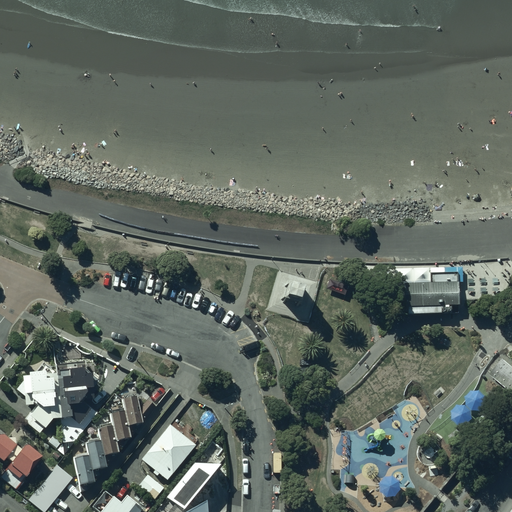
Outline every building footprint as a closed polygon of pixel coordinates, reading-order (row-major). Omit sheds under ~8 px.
[(319,282),(278,271),(266,309),(308,321),(319,282)] [(457,282),(405,284),(406,306),(458,304),(457,282)] [(511,364),(503,358),(492,372),(511,388),(511,364)] [(61,447),(74,444),(96,415),(85,403),(92,398),(90,375),(29,379),(23,381),(24,388),(16,394),(23,400),(24,411),(36,410),(23,422),(38,436),(52,425),(59,423),(61,447)] [(477,387),(469,387),(463,393),(463,401),(455,401),(449,407),(449,416),(455,422),(465,421),(470,415),(469,407),(477,407),(483,400),(483,393),(477,387)] [(124,416),(126,431),(141,428),(138,414),(136,401),(121,403),(124,416)] [(141,428),(155,411),(146,404),(138,414),(141,428)] [(114,445),(128,442),(126,431),(124,416),(109,419),(111,430),(114,445)] [(194,449),(169,429),(141,463),(165,483),(194,449)] [(102,461),(116,458),(114,445),(111,430),(97,432),(99,445),(102,461)] [(0,462),(3,465),(16,449),(4,440),(0,440),(0,462)] [(89,475),(104,472),(102,461),(99,445),(84,448),(87,460),(89,475)] [(42,461),(28,450),(12,470),(27,481),(42,461)] [(77,489),(91,487),(89,475),(87,460),(72,463),(77,489)] [(198,510),(200,507),(205,511),(213,511),(224,500),(214,491),(224,479),(203,461),(176,492),(198,510)] [(56,468),(29,502),(41,511),(47,511),(72,480),(56,468)] [(147,476),(137,488),(153,501),(163,488),(147,476)] [(139,511),(118,495),(104,511),(139,511)]
